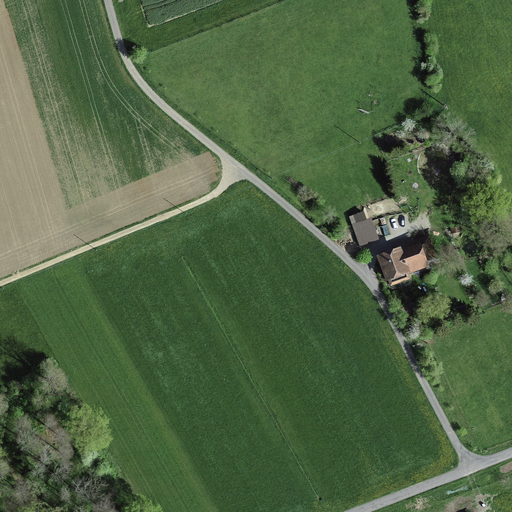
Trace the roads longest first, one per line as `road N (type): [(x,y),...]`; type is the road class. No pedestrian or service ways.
road 1 (residential): [(470,468),(370,283),(149,93),(127,62),(107,0)]
road 2 (track): [(237,168),(207,198),(0,283)]
road 3 (residential): [(356,511),(470,468)]
